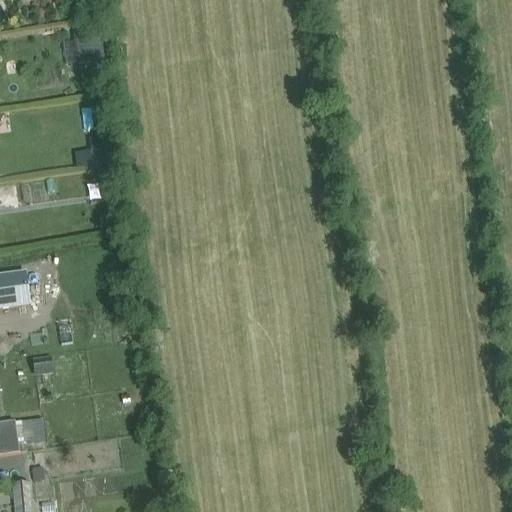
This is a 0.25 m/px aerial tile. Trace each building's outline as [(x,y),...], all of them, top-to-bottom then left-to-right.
[(104,62),(99,32),(72,36),(77,66),(104,62)] [(111,166),(109,151),(91,153),(93,168),(111,166)] [(115,187),(113,171),(100,173),(102,188),(115,187)] [(0,207),(23,204),(20,185),(0,188),(0,207)] [(24,275),(0,278),(0,310),(28,307),(24,275)] [(53,376),(51,358),(32,361),(34,378),(53,376)] [(0,457),(26,454),(25,448),(45,445),(41,419),(0,425),(0,457)] [(31,511),(29,485),(12,486),(13,511),(31,511)]
